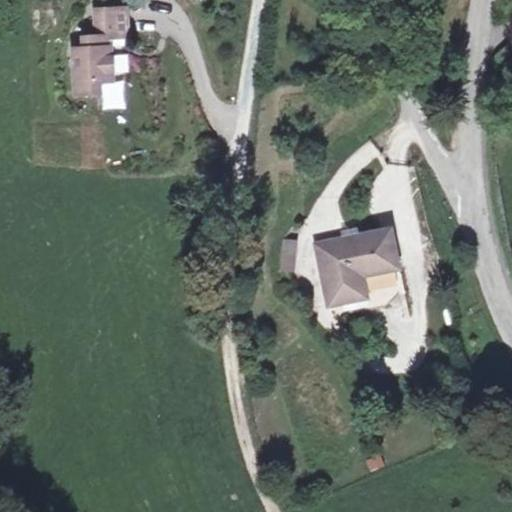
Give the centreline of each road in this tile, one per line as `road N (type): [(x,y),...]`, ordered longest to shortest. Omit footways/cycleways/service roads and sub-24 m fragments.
road 1 (track): [(257,0),(226,346),(270,511)]
road 2 (residential): [(369,0),(448,180),(472,208)]
road 3 (tertiary): [(489,0),(472,96),(472,208)]
road 4 (tertiary): [(472,208),(494,295),(511,329)]
